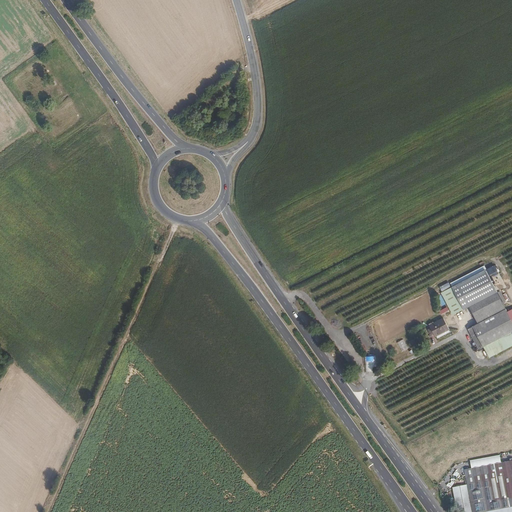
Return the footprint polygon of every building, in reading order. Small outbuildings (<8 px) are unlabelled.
[(450,284),(452,287),(485,270),(486,270),(484,266),(450,284)] [(495,266),(486,270),(488,274),(492,273),(494,276),(498,274),(497,272),(499,271),(498,270),(497,270),(495,266)] [(452,287),(442,293),(453,315),(469,307),(497,292),(485,270),(452,287)] [(506,310),(497,292),(469,307),(478,324),(506,310)] [(478,324),(472,327),(483,347),(511,331),(511,321),(508,313),(506,310),(478,324)] [(434,324),(429,326),(431,329),(428,330),(431,336),(433,335),(435,337),(436,337),(449,330),(443,319),(434,324)] [(472,327),(468,330),(478,350),(483,347),(472,327)] [(449,330),(436,337),(437,339),(450,333),(449,330)] [(511,331),(483,347),(489,357),(511,344),(511,331)] [(375,357),(364,358),(365,373),(376,372),(375,357)] [(511,460),(465,469),(468,484),(472,511),(481,511),(511,506),(511,460)] [(472,511),(468,484),(453,487),(457,511),(472,511)]
